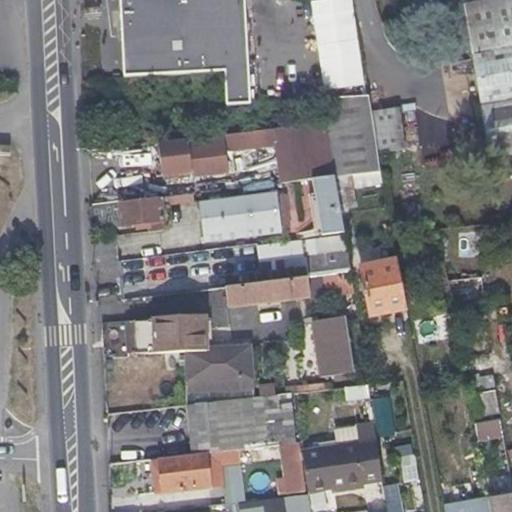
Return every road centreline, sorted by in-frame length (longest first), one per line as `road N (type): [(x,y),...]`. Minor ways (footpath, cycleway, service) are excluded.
road 1 (primary): [(48,0),(75,511)]
road 2 (unknown): [(355,0),(379,69),(421,100)]
